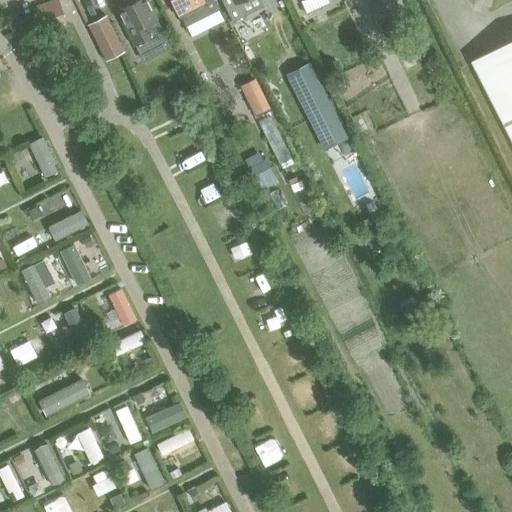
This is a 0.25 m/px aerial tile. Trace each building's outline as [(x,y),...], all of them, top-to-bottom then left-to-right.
[(56,0),(52,0),(34,6),(42,29),(64,22),(56,0)] [(134,42),(136,41),(144,58),(169,45),(161,29),(163,28),(148,0),(139,0),(118,11),(134,42)] [(181,17),(185,25),(218,9),(213,0),(170,0),(179,17),(181,17)] [(221,0),(232,21),(233,21),(245,15),(237,1),(238,0),(221,0)] [(302,0),(308,13),(331,2),(329,0),(302,0)] [(105,61),(124,51),(105,15),(86,25),(105,61)] [(511,39),(475,59),(511,131),(511,39)] [(345,136),(308,62),(285,73),(323,147),(345,136)] [(241,86),(255,115),(268,108),(254,80),(241,86)] [(168,114),(175,127),(185,122),(178,109),(168,114)] [(272,113),(260,119),(282,166),(294,160),(272,113)] [(195,134),(179,141),(186,157),(202,150),(195,134)] [(42,175),(57,170),(46,135),(31,139),(42,175)] [(18,151),(11,155),(14,162),(21,159),(18,151)] [(266,159),(248,167),(256,183),(273,175),(266,159)] [(212,168),(201,173),(211,191),(221,186),(212,168)] [(210,207),(220,229),(240,220),(230,198),(210,207)] [(37,206),(28,211),(33,220),(41,215),(37,206)] [(55,238),(90,222),(83,207),(48,224),(55,238)] [(89,236),(82,240),(86,247),(93,244),(89,236)] [(236,261),(255,251),(247,237),(229,247),(236,261)] [(76,283),(92,276),(77,241),(61,248),(76,283)] [(35,261),(21,268),(38,302),(52,295),(35,261)] [(265,274),(247,281),(253,297),(271,291),(265,274)] [(109,292),(124,324),(138,317),(123,285),(109,292)] [(80,306),(59,311),(65,338),(86,334),(80,306)] [(274,307),(260,314),(274,342),(289,335),(274,307)] [(114,354),(147,340),(141,328),(109,342),(114,354)] [(41,337),(34,341),(42,358),(50,354),(41,337)] [(152,357),(145,360),(148,368),(155,364),(152,357)] [(5,370),(0,372),(0,381),(8,379),(5,370)] [(231,396),(248,389),(241,372),(224,379),(231,396)] [(84,375),(38,398),(46,413),(91,391),(84,375)] [(140,393),(133,397),(137,405),(144,402),(140,393)] [(180,399),(145,415),(153,432),(188,415),(180,399)] [(130,442),(142,437),(129,403),(116,408),(130,442)] [(91,462),(104,455),(90,425),(77,431),(91,462)] [(49,439),(35,445),(51,484),(66,478),(49,439)] [(116,442),(108,446),(112,454),(120,450),(116,442)] [(150,487),(164,481),(148,445),(134,451),(150,487)] [(174,473),(205,459),(200,447),(169,462),(174,473)] [(20,454),(13,458),(17,465),(24,461),(20,454)] [(0,471),(13,499),(24,494),(9,460),(0,464),(0,471)] [(77,461),(69,465),(74,475),(82,472),(77,461)] [(195,486),(188,490),(191,497),(198,494),(195,486)] [(120,494),(109,499),(114,509),(125,503),(120,494)] [(196,511),(230,511),(232,511),(227,499),(196,511)] [(180,511),(176,500),(164,505),(167,511),(180,511)]
